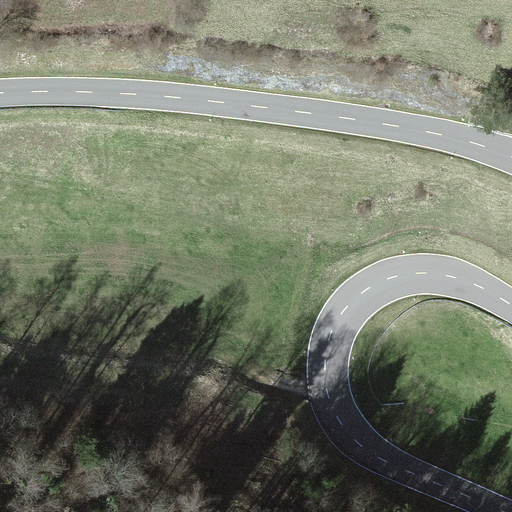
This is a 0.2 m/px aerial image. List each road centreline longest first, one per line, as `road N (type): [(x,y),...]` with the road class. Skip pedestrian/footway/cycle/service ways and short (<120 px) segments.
road 1 (secondary): [(0,92),(264,106),(436,133),(511,156)]
road 2 (secondary): [(511,305),(453,276),(387,277),(343,310),(324,371),(332,407),(360,444),(502,511)]
